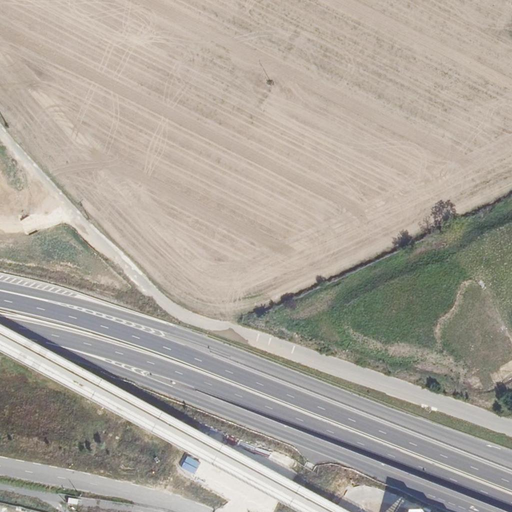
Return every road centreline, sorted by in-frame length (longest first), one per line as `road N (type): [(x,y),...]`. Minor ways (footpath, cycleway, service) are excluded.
road 1 (unclassified): [(0,134),(95,240),(182,314),(511,429)]
road 2 (primary): [(511,481),(140,338),(0,301)]
road 3 (primary): [(0,322),(201,380),(511,502)]
road 4 (primary): [(511,459),(189,335),(0,286)]
road 5 (primary): [(0,325),(473,511)]
